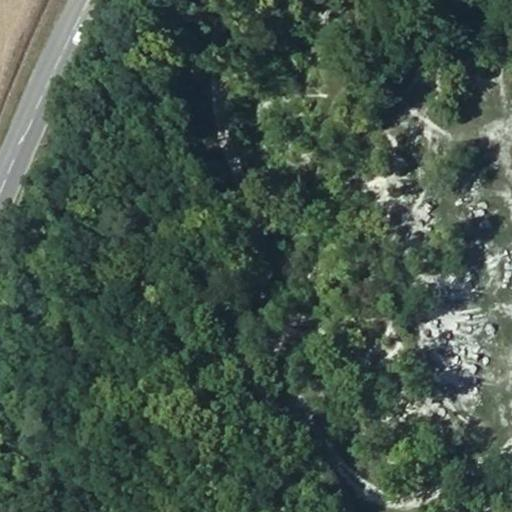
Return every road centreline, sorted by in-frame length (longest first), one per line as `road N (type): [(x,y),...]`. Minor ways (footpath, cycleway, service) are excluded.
road 1 (track): [(187,0),(256,209),(271,321),(295,393),(329,455),(392,500),(420,498),(495,458),(511,437)]
road 2 (secondary): [(75,0),(0,173)]
